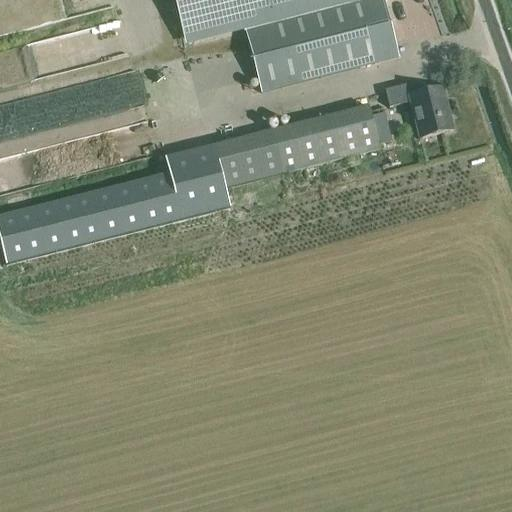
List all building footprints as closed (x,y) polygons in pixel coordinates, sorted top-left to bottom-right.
[(174,0),(184,38),(242,23),(243,26),(345,0),(174,0)] [(383,0),(347,0),(244,27),(261,94),(398,58),(383,0)] [(410,103),(420,140),(452,131),(441,89),(410,97),(407,86),(411,85),(411,84),(384,91),(389,108),(410,103)] [(368,107),(213,147),(224,191),(379,150),(368,107)] [(169,175),(0,218),(0,240),(7,266),(229,209),(224,191),(213,147),(165,159),(169,175)]
